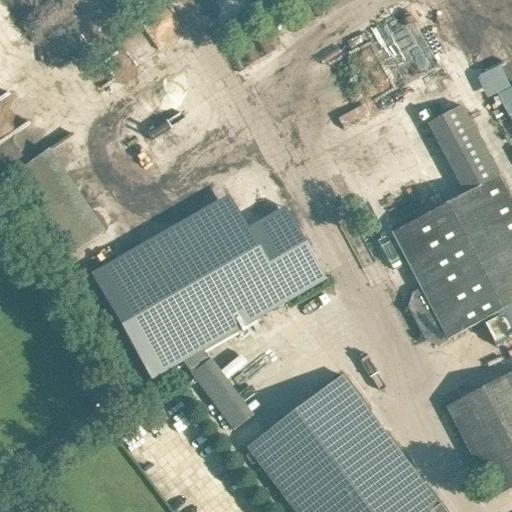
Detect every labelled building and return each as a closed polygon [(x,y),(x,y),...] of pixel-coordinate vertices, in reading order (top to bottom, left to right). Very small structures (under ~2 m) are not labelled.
[(511,71),(506,59),(484,70),(511,127),(511,71)] [(11,174),(68,257),(105,232),(48,149),(11,174)] [(511,201),(498,176),(391,233),(420,289),(412,293),(407,307),(426,341),(439,346),(483,322),(496,347),(511,338),(511,201)] [(228,195),(90,273),(151,380),(326,280),(284,207),(247,228),(228,195)] [(511,373),(446,408),(492,497),(511,486),(511,373)] [(444,511),(341,375),(246,447),(294,511),(444,511)]
